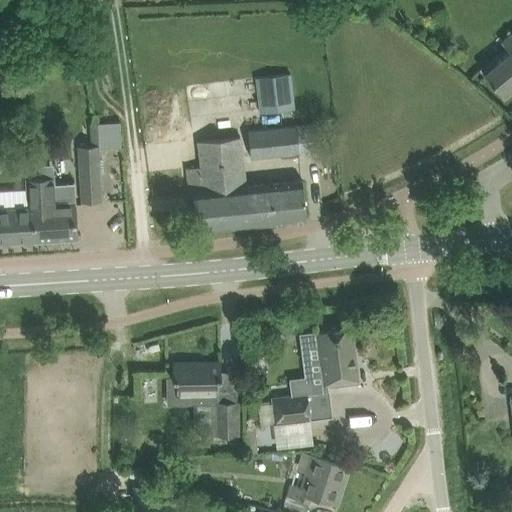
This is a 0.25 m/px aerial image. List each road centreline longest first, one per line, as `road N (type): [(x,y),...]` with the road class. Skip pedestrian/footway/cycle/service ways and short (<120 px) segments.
road 1 (tertiary): [(0,285),(413,251)]
road 2 (unclassified): [(413,251),(433,449)]
